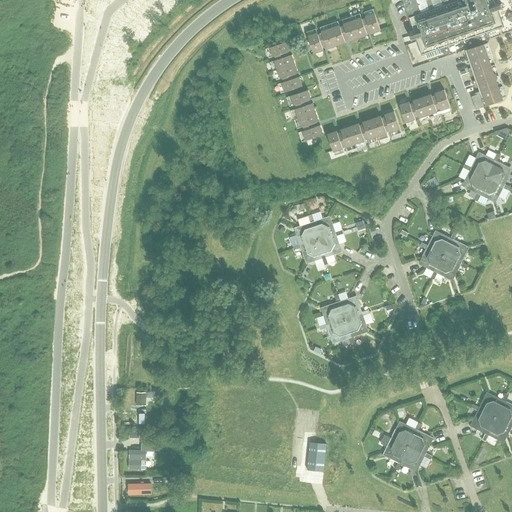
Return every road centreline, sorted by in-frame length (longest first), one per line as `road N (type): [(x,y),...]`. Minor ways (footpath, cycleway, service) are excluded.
road 1 (tertiary): [(103,511),(101,300),(118,158),(167,57),(233,0)]
road 2 (unknown): [(0,279),(39,259),(47,87),(59,60),(77,61)]
